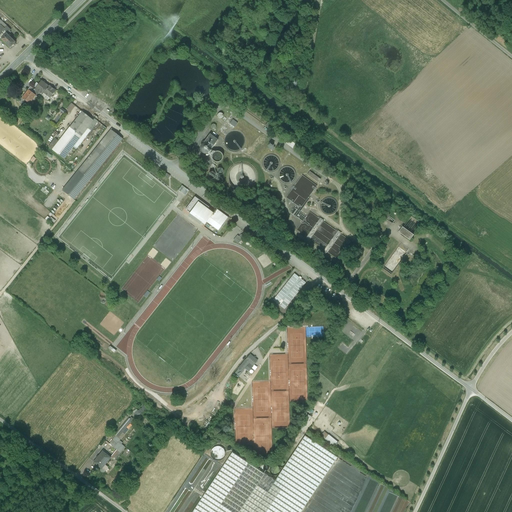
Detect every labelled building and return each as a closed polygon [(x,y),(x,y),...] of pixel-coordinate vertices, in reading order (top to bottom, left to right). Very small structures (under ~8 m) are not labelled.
[(0,23),(2,25),(0,26),(0,39),(0,40),(1,38),(7,33),(7,34),(11,30),(7,26),(0,19),(0,23)] [(7,34),(7,33),(1,38),(11,48),(14,45),(15,46),(16,44),(15,43),(16,43),(7,34)] [(49,87),(41,81),(40,82),(39,81),(37,83),(36,83),(34,87),(36,88),(35,89),(34,91),(38,93),(39,92),(43,95),(42,96),(44,98),(45,99),(48,100),(50,98),(55,91),(49,86),(49,87)] [(32,93),(29,90),(22,98),(30,104),(36,96),(38,93),(34,91),(32,93)] [(72,103),(67,110),(70,112),(76,106),(72,103)] [(82,111),(70,128),(81,137),(82,137),(86,132),(88,128),(94,121),(94,120),(82,111)] [(94,121),(88,128),(91,131),(98,121),(95,119),(94,120),(94,121)] [(81,137),(70,128),(53,150),(64,159),(72,148),(81,138),(81,137)] [(123,139),(111,130),(100,144),(111,153),(123,139)] [(218,140),(210,135),(204,144),(206,143),(209,144),(210,145),(212,147),(212,150),(218,140)] [(49,147),(52,149),(58,140),(55,138),(49,147)] [(72,148),(75,151),(84,140),(81,138),(72,148)] [(296,145),(289,140),(286,144),(293,149),(296,145)] [(100,144),(78,171),(89,181),(111,153),(100,144)] [(207,144),(206,144),(203,144),(201,146),(200,148),(199,151),(200,153),(202,155),(204,156),(207,156),(209,154),(211,153),(212,150),(211,148),(210,146),(209,144),(207,144)] [(72,148),(64,159),(67,161),(75,151),(72,148)] [(89,181),(78,171),(62,191),(74,200),(89,181)] [(320,180),(310,172),(307,175),(318,183),(320,180)] [(185,195),(189,190),(182,185),(178,189),(185,195)] [(212,214),(198,203),(192,212),(206,222),(207,222),(210,218),(213,214),(213,213),(212,214)] [(213,214),(210,218),(214,221),(220,212),(221,212),(216,209),(213,214)] [(220,212),(214,221),(221,226),(221,227),(228,218),(220,212)] [(53,225),(55,222),(48,215),(46,218),(53,225)] [(214,221),(210,218),(207,222),(218,231),(221,227),(221,226),(214,221)] [(413,235),(402,227),(398,232),(410,241),(413,235)] [(237,236),(234,240),(238,244),(242,239),(239,237),(237,236)] [(294,273),(273,300),(285,309),(306,282),(294,273)] [(274,316),(267,310),(265,313),(272,319),(274,316)] [(257,361),(250,355),(241,366),(244,369),(249,362),(254,366),(257,361)] [(128,418),(112,438),(113,439),(117,442),(134,421),(131,418),(130,419),(128,418)] [(305,436),(275,481),(254,511),(301,511),(337,458),(305,436)] [(329,436),(324,441),(331,446),(335,441),(329,436)] [(117,442),(113,439),(109,444),(116,450),(120,445),(120,444),(117,442)] [(116,450),(111,457),(114,460),(120,453),(124,447),(120,444),(120,445),(116,450)] [(110,458),(103,452),(94,462),(102,468),(110,458)] [(275,481),(232,453),(192,511),(254,511),(275,481)]
